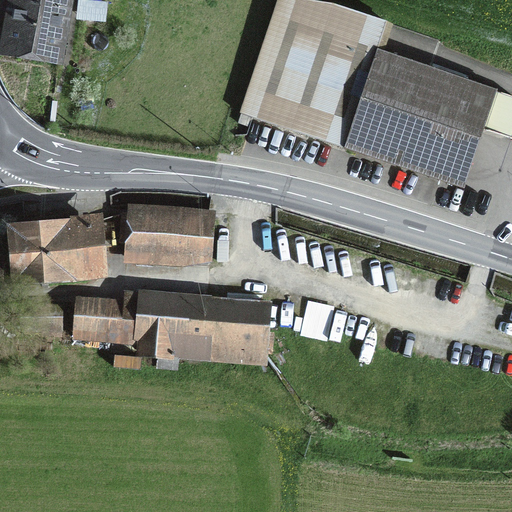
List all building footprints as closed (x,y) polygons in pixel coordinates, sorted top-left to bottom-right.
[(67,11),(61,10),(62,0),(17,0),(10,48),(60,56),(67,11)] [(77,0),(76,15),(104,18),(105,0),(77,0)] [(511,96),(377,50),(387,22),(335,5),(303,0),(278,0),(240,113),(440,180),(459,121),(508,137),(511,123),(511,96)] [(120,238),(129,239),(129,245),(209,251),(211,218),(122,211),(120,238)] [(14,227),(17,272),(92,266),(89,221),(14,227)] [(149,296),(142,295),(138,351),(254,361),(255,343),(261,343),(264,305),(188,299),(188,303),(149,300),(149,296)] [(78,299),(77,319),(124,321),(125,301),(78,299)] [(21,326),(56,326),(56,305),(21,305),(21,326)]
